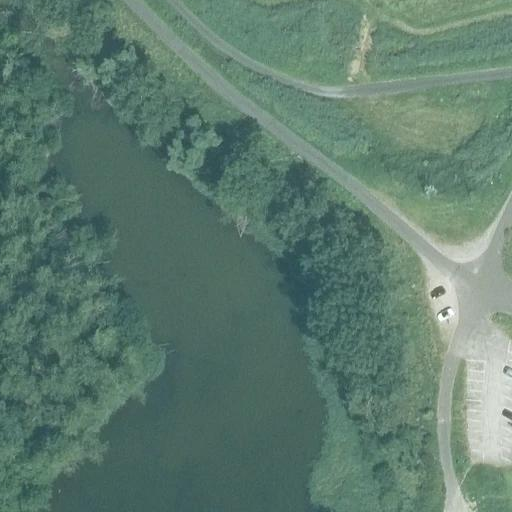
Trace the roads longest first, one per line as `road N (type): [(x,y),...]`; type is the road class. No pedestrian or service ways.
road 1 (unclassified): [(473,288),(432,243),(197,62),(134,0)]
road 2 (unclassified): [(175,0),(238,55),(300,84),(359,90),(511,74)]
road 3 (unclassified): [(458,511),(449,465),(453,345),(473,288)]
